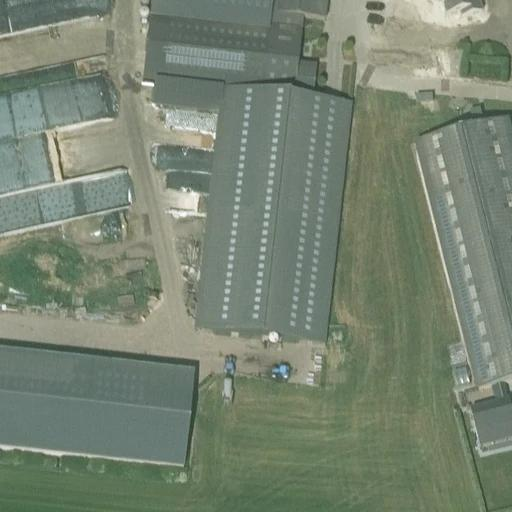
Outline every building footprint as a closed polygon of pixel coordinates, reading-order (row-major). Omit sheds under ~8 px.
[(149,0),(140,89),(153,91),(150,110),(216,118),(192,336),(323,350),(350,109),(308,104),(312,70),(292,68),(298,17),(325,20),(327,0),(149,0)] [(411,68),(413,44),(443,47),(447,0),(383,0),(419,3),(416,25),(373,21),(369,64),(411,68)] [(68,16),(65,2),(39,8),(43,23),(68,16)] [(102,24),(7,40),(11,60),(9,61),(12,80),(109,64),(102,24)] [(0,206),(17,203),(7,144),(84,131),(78,95),(0,108),(0,206)] [(511,136),(509,125),(416,149),(478,392),(511,382),(511,136)] [(0,454),(182,475),(192,383),(0,361),(0,454)] [(511,440),(511,418),(508,404),(471,413),(480,449),(511,440)]
